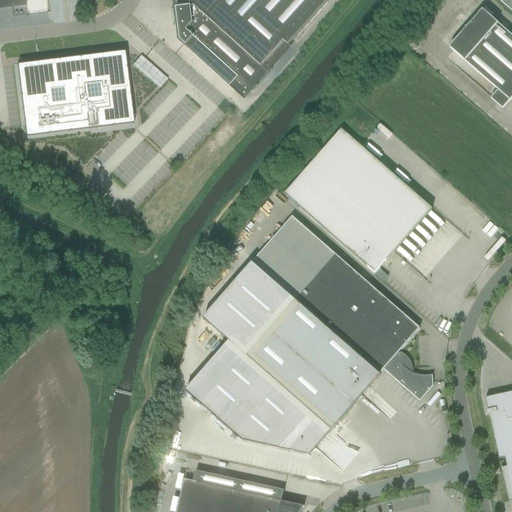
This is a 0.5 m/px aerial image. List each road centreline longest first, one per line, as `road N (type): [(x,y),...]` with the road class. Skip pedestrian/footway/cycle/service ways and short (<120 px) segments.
road 1 (unclassified): [(470,469),(454,391),(459,333),(511,264)]
road 2 (unknown): [(185,86),(206,111),(134,189),(119,195),(102,172)]
road 3 (unclassified): [(0,43),(105,32),(134,0)]
road 4 (unclassified): [(336,511),(367,491),(470,469)]
